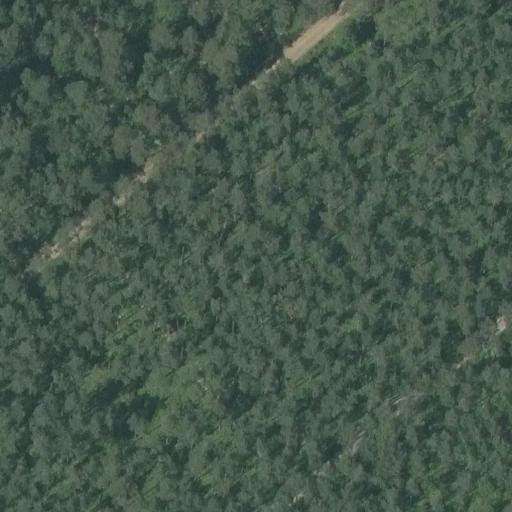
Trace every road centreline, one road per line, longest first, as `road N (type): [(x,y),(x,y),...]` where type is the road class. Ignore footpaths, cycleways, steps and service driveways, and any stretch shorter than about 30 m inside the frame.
road 1 (track): [(206,121),(0,294)]
road 2 (track): [(351,0),(206,121)]
